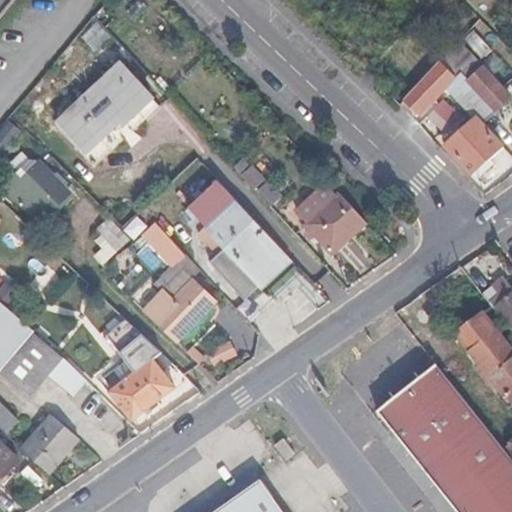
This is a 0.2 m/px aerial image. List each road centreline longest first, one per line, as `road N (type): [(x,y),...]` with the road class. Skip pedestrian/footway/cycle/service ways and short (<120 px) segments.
road 1 (residential): [(468,235),(223,0)]
road 2 (tertiary): [(281,371),(76,511)]
road 3 (tertiary): [(468,235),(281,371)]
road 4 (unknown): [(281,371),(164,225)]
road 5 (residential): [(281,371),(381,511)]
